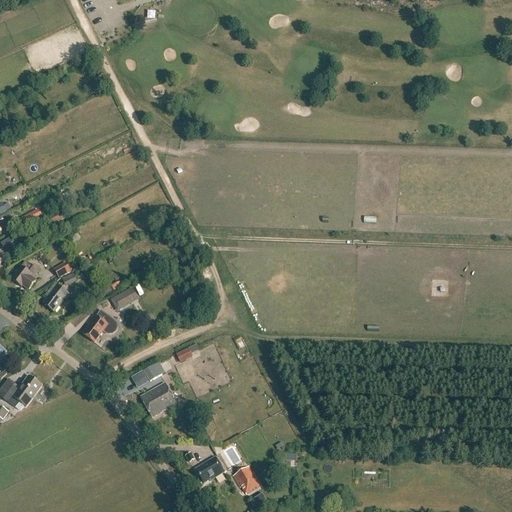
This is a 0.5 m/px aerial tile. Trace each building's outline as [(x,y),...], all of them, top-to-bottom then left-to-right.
[(8,204),(5,206),(3,202),(0,203),(0,214),(25,202),(21,195),(7,202),(8,204)] [(39,211),(22,219),(26,227),(43,219),(39,211)] [(61,211),(49,217),(53,225),(65,219),(61,211)] [(0,265),(7,257),(11,260),(18,256),(11,244),(15,242),(12,237),(1,244),(3,248),(0,252),(0,265)] [(78,261),(81,267),(87,264),(83,258),(78,261)] [(11,280),(21,287),(22,286),(28,291),(35,281),(32,278),(39,269),(33,265),(32,267),(24,262),(11,280)] [(55,271),(60,279),(71,272),(66,264),(55,271)] [(61,279),(64,286),(75,281),(72,274),(61,279)] [(66,302),(70,296),(60,289),(61,287),(54,282),(52,285),(43,297),(44,298),(40,303),(54,313),(64,301),(65,301),(66,302)] [(125,294),(118,298),(124,309),(131,306),(125,294)] [(81,335),(93,344),(103,332),(105,333),(108,335),(111,334),(114,331),(114,328),(114,324),(112,322),(99,312),(95,317),(94,317),(81,335)] [(180,364),(192,358),(188,350),(175,356),(180,364)] [(156,365),(144,372),(150,382),(162,375),(156,365)] [(26,408),(42,387),(29,377),(20,389),(14,384),(3,400),(16,409),(20,403),(26,408)] [(165,384),(140,398),(152,419),(177,405),(165,384)] [(1,407),(0,407),(0,419),(3,421),(9,413),(1,407)] [(190,463),(194,461),(190,454),(186,457),(190,463)] [(215,458),(195,470),(200,478),(198,481),(200,483),(203,483),(204,485),(210,481),(211,481),(224,473),(215,458)] [(241,488),(246,496),(261,487),(249,467),(232,477),(239,488),(241,488)]
